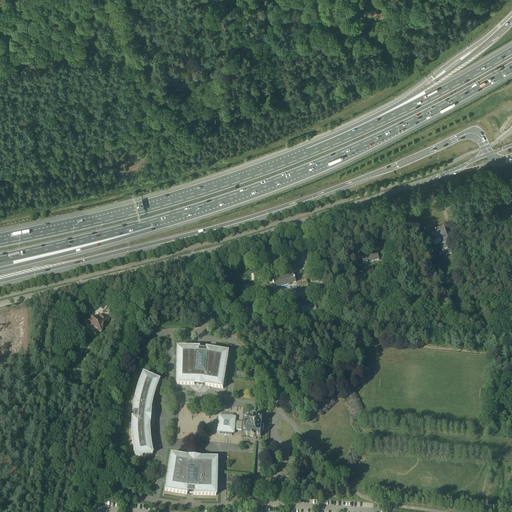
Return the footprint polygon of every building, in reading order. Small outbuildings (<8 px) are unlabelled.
[(427,234),(430,242),(431,247),(441,243),(445,256),(452,254),(444,228),(435,231),(435,232),(427,234)] [(370,254),(361,256),(361,257),(364,265),(379,261),(378,255),(371,257),(370,254)] [(293,275),(281,279),(273,281),(274,286),(275,286),(276,289),(292,285),(297,299),(296,296),(303,294),(304,297),(311,295),(306,279),(301,281),(301,282),(296,283),(295,279),(294,279),(293,275)] [(324,300),(325,299),(322,290),(316,292),(319,301),(320,301),(321,302),(324,301),(324,300)] [(87,318),(86,321),(84,326),(89,328),(88,329),(96,332),(96,330),(101,332),(104,322),(107,323),(108,318),(101,316),(100,316),(98,320),(92,318),(91,320),(87,318)] [(200,351),(200,349),(177,349),(177,385),(194,386),(194,385),(206,386),(205,387),(206,387),(223,389),(228,353),(206,350),(206,352),(200,351)] [(133,423),(131,423),(131,425),(131,428),(131,430),(131,432),(131,435),(131,437),(131,439),(131,441),(132,444),(132,446),(132,448),(133,451),(133,453),(134,455),(134,457),(135,459),(142,458),(142,456),(144,456),(144,457),(152,455),(152,454),(151,452),(151,450),(150,448),(150,446),(150,443),(149,441),(149,439),(149,437),(149,435),(149,433),(149,431),(149,428),(149,426),(149,424),(147,424),(148,412),(150,412),(150,411),(150,408),(151,406),(151,404),(152,402),(152,400),(153,398),(153,396),(154,394),(155,392),(155,390),(156,388),(157,386),(158,384),(158,382),(151,379),(151,380),(149,379),(149,378),(142,375),(141,377),(141,379),(140,381),(139,383),(138,385),(137,387),(137,390),(136,392),(135,394),(135,396),(134,398),(134,401),(133,403),(133,405),(132,408),(132,410),(134,410),(133,423)] [(240,434),(242,434),(242,436),(249,437),(255,438),(255,437),(259,438),(260,438),(261,431),(261,425),(262,419),(257,418),(250,417),(250,418),(243,417),(243,419),(242,419),(241,422),(235,422),(235,417),(233,417),(233,415),(221,414),(221,416),(218,416),(218,418),(216,418),(215,430),(217,431),(217,433),(219,433),(219,435),(232,436),(232,434),(234,434),(234,430),(241,431),(240,434)] [(187,459),(188,458),(187,458),(170,455),(164,492),(186,495),(187,493),(193,494),(193,496),(215,496),(216,460),(199,459),(199,460),(187,459)]
